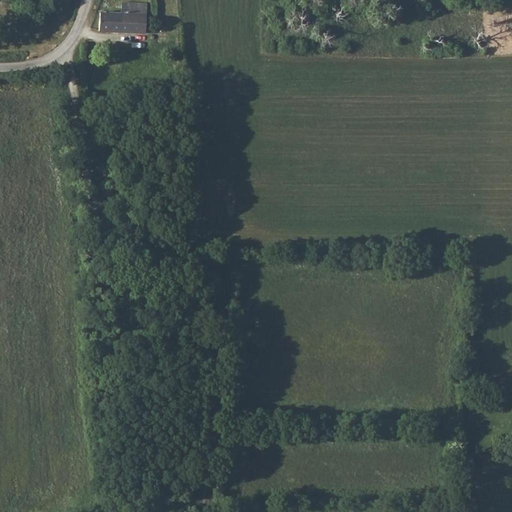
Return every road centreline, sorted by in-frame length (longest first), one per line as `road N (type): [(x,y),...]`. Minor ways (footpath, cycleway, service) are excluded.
road 1 (track): [(68,47),(101,217),(114,238),(223,275),(204,511)]
road 2 (unclassified): [(0,67),(36,64),(68,47),(88,0)]
